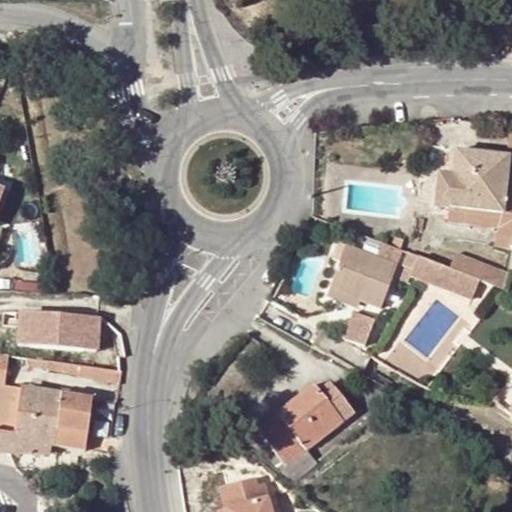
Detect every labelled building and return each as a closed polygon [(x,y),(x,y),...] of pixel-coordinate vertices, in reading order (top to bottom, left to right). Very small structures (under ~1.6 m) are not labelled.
[(433,206),(446,207),(497,214),(504,160),(505,156),(452,151),(449,178),(436,177),(433,206)] [(511,160),(504,160),(497,214),(446,207),(445,220),(495,226),(492,244),(509,248),(511,236),(511,160)] [(353,242),(332,281),(360,297),(378,307),(400,269),(353,242)] [(457,273),(419,258),(411,277),(449,292),(457,273)] [(488,285),(491,274),(468,266),(464,276),(488,285)] [(500,289),(501,290),(504,278),(491,274),(488,285),(500,289)] [(356,305),(360,297),(332,281),(327,290),(356,305)] [(349,308),(338,336),(363,346),(374,318),(349,308)] [(85,314),(20,312),(18,348),(84,350),(85,314)] [(97,315),(85,314),(84,350),(96,350),(97,315)] [(369,358),(331,336),(322,354),(359,374),(369,358)] [(75,375),(114,381),(115,370),(76,365),(75,375)] [(315,392),(320,397),(330,388),(327,383),(315,392)] [(81,450),(88,398),(1,386),(0,386),(0,451),(45,453),(46,445),(81,450)] [(300,452),(350,415),(330,388),(320,397),(315,392),(310,386),(253,430),(281,467),(300,452)] [(312,466),(300,452),(281,467),(279,469),(290,483),(312,466)] [(250,478),(215,488),(222,511),(217,511),(267,511),(259,483),(252,485),(250,478)]
